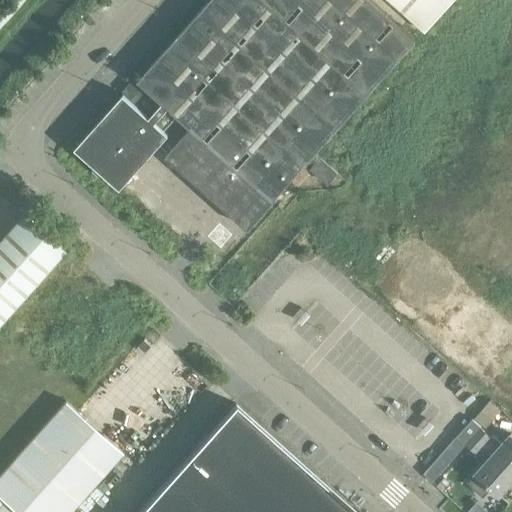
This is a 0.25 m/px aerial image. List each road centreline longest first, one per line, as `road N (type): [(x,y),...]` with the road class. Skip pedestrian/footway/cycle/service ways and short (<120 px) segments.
road 1 (residential): [(413,511),(36,171),(22,148),(28,122)]
road 2 (unclassified): [(28,122),(140,0)]
